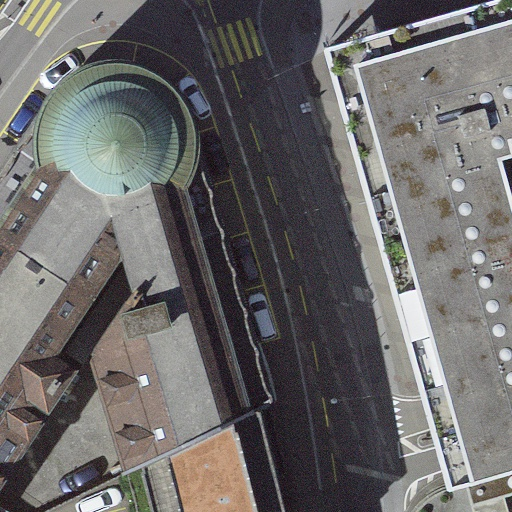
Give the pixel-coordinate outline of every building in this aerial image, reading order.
[(511,0),(484,0),(472,3),(511,147),(511,0)] [(511,147),(472,3),(327,42),(429,442),(449,492),(511,474),(511,147)] [(24,128),(0,166),(0,243),(93,305),(120,433),(264,396),(274,394),(210,150),(203,107),(158,63),(117,47),(62,71),(24,128)] [(0,243),(0,457),(93,305),(0,243)] [(293,511),(276,442),(264,396),(120,433),(140,511),(293,511)]
